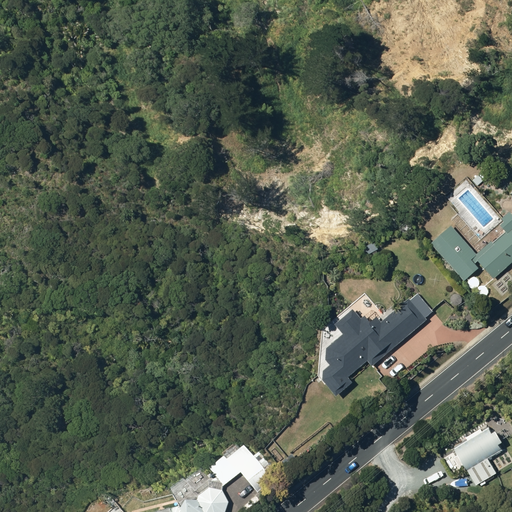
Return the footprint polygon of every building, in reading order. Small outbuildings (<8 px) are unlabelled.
[(492,244),(475,259),(492,278),(505,266),(511,273),(511,215),(508,211),(496,222),(501,227),(488,239),(492,244)] [(448,224),(429,241),(462,279),(476,267),(469,259),(474,254),(448,224)] [(374,251),(376,250),(372,243),(364,248),(368,255),(370,254),(373,258),(377,255),(374,251)] [(325,347),(324,358),(328,363),(328,365),(322,370),(321,379),(334,394),(350,381),(345,376),(365,360),(370,365),(425,320),(423,318),(432,311),(416,292),(408,299),(407,298),(379,321),(374,315),(367,321),(362,315),(359,318),(351,309),(333,323),(342,333),(325,347)] [(499,449),(495,443),(498,441),(491,430),(488,432),(485,428),(480,431),(479,428),(464,437),(466,440),(452,448),(474,484),(494,472),(485,457),(499,449)] [(218,472),(222,478),(217,477),(216,480),(215,480),(214,479),(196,491),(202,499),(192,499),(185,508),(180,505),(161,510),(160,511),(159,511),(229,511),(230,511),(232,500),(226,489),(226,484),(243,470),(260,492),(260,495),(263,500),(283,486),(260,451),(255,455),(248,445),(232,456),(235,461),(218,472)] [(198,479),(201,482),(205,481),(207,478),(207,474),(203,472),(200,472),(197,476),(198,479)]
